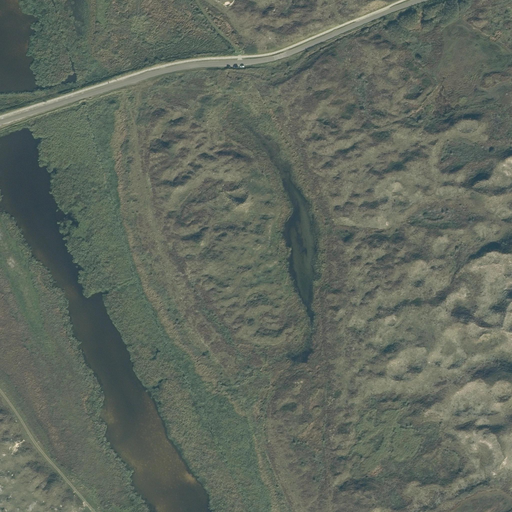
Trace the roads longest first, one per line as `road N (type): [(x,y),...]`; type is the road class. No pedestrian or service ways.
road 1 (unclassified): [(0,123),(168,69),(279,57),(417,0)]
road 2 (track): [(0,392),(94,511)]
